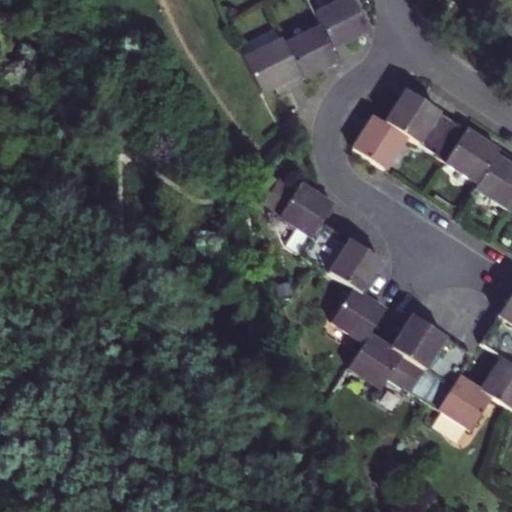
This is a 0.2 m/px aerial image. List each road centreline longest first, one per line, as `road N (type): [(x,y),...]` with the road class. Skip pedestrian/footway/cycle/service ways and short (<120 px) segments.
road 1 (residential): [(411,37),(346,93),(325,147),(343,188),(435,255)]
road 2 (residential): [(511,113),(411,37)]
